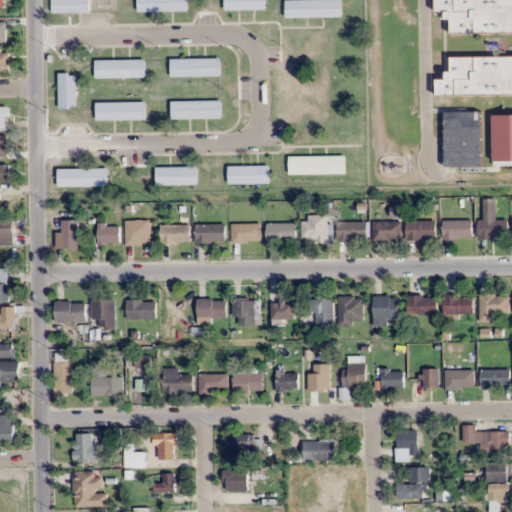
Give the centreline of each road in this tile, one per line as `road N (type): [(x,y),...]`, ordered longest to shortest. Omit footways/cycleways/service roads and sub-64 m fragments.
road 1 (residential): [(35,146),(234,141),(257,116),(255,53),(240,38),(34,38)]
road 2 (residential): [(40,511),(33,0)]
road 3 (residential): [(37,276),(511,268)]
road 4 (residential): [(511,408),(40,418)]
